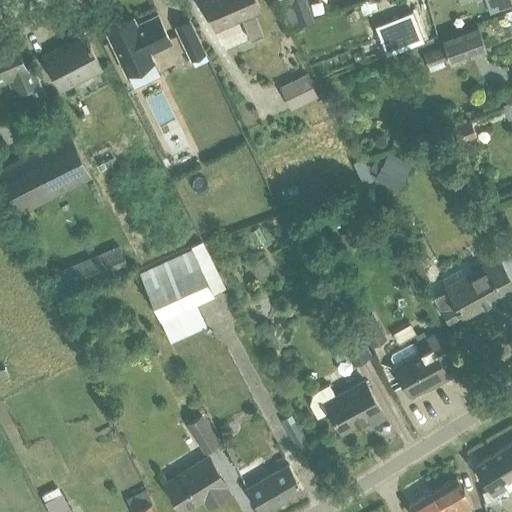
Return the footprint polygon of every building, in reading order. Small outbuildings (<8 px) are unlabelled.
[(249,41),(260,37),(251,15),(258,12),(252,0),(207,0),(203,2),(214,30),(240,19),(249,41)] [(281,0),(278,1),(289,30),(299,26),(312,21),(304,0),(281,0)] [(374,0),(367,0),(361,3),(364,10),(377,5),(374,0)] [(485,0),(490,13),(511,5),(511,3),(510,0),(485,0)] [(412,11),(375,26),(385,51),(422,37),(412,11)] [(107,29),(106,30),(127,74),(134,88),(160,75),(154,61),(150,53),(171,42),(165,29),(158,15),(149,19),(137,25),(135,21),(126,25),(124,21),(118,24),(107,29)] [(192,59),(205,53),(198,38),(190,21),(190,20),(189,21),(183,23),(176,27),(192,59)] [(451,63),(485,50),(477,27),(443,40),(445,46),(449,57),(451,63)] [(62,90),(101,70),(83,36),(59,49),(58,46),(43,54),(62,90)] [(14,40),(0,46),(0,81),(9,78),(11,83),(15,92),(23,88),(34,110),(47,104),(37,82),(29,66),(26,68),(14,40)] [(445,46),(425,54),(432,71),(446,65),(443,59),(449,57),(445,46)] [(317,96),(306,72),(279,86),(290,110),(317,96)] [(477,134),(471,119),(452,127),(458,142),(477,134)] [(0,173),(18,209),(88,174),(69,134),(0,168),(0,173)] [(398,187),(410,163),(393,155),(382,179),(398,187)] [(295,184),(281,191),(285,198),(299,191),(295,184)] [(358,223),(340,233),(349,249),(367,239),(358,223)] [(505,239),(500,229),(491,234),(496,243),(505,239)] [(63,294),(128,268),(119,246),(54,273),(63,294)] [(161,318),(213,294),(193,250),(140,274),(161,318)] [(449,289),(434,297),(448,323),(463,315),(464,317),(501,297),(506,306),(511,302),(511,281),(501,261),(498,256),(472,270),(469,263),(443,278),(446,284),(449,289)] [(371,345),(385,337),(372,312),(357,319),(371,345)] [(414,319),(395,328),(401,340),(420,330),(414,319)] [(373,351),(359,327),(340,337),(354,362),(373,351)] [(417,343),(390,357),(396,367),(410,394),(435,380),(437,384),(450,377),(442,362),(455,354),(442,329),(417,343)] [(6,367),(0,369),(0,379),(9,376),(6,367)] [(314,394),(310,406),(318,419),(331,411),(342,432),(356,424),(360,422),(368,418),(371,423),(374,422),(383,417),(385,416),(365,381),(336,397),(330,385),(314,394)] [(205,452),(217,444),(200,416),(188,424),(205,452)] [(300,430),(290,435),(298,450),(308,444),(300,430)] [(502,481),(511,474),(511,441),(474,465),(489,489),(482,491),(486,504),(498,500),(496,492),(506,487),(502,481)] [(209,506),(229,493),(224,487),(227,485),(209,456),(165,483),(183,511),(205,499),(209,506)] [(260,511),(261,511),(303,488),(289,465),(247,489),(260,511)] [(430,488),(444,511),(459,511),(472,503),(456,476),(431,491),(430,488)] [(69,511),(70,511),(58,488),(44,496),(52,511),(69,511)] [(444,511),(430,488),(429,488),(431,491),(408,505),(411,511),(444,511)] [(132,511),(155,511),(146,490),(127,499),(132,511)]
